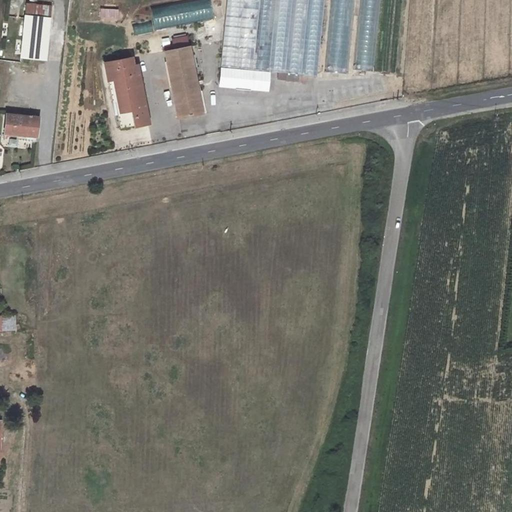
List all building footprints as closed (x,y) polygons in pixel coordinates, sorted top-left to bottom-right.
[(259,0),(226,0),(221,66),(222,66),(253,69),(257,28),(259,0)] [(324,0),(259,0),(257,28),(253,69),(269,70),(275,71),(279,71),(286,72),(299,73),(317,75),(324,0)] [(51,5),(26,3),(25,15),(50,17),(51,5)] [(45,59),(50,17),(25,15),(21,57),(45,59)] [(198,91),(189,46),(164,51),(177,117),(202,112),(198,91)] [(131,57),(105,62),(108,79),(113,78),(118,102),(115,102),(120,128),(148,123),(137,64),(133,65),(131,57)] [(253,69),(222,66),(220,85),(267,89),(269,70),(253,69)] [(299,73),(286,72),(286,79),(285,80),(298,82),(299,73)] [(36,138),(38,117),(6,114),(4,133),(17,134),(17,136),(36,138)]
